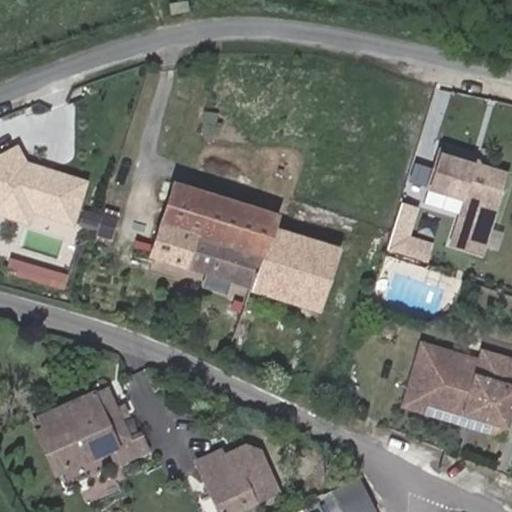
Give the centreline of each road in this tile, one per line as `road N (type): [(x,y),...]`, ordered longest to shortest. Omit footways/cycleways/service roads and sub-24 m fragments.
road 1 (unclassified): [(0,96),(90,62),(258,22),(511,70)]
road 2 (unclassified): [(385,460),(168,355),(0,302)]
road 3 (unknown): [(115,338),(192,511)]
